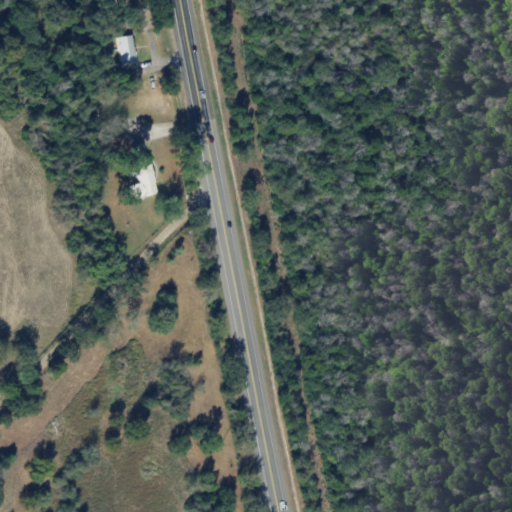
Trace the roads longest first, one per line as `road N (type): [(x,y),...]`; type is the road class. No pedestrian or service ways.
road 1 (primary): [(281,511),(180,0)]
road 2 (residential): [(0,411),(216,187)]
